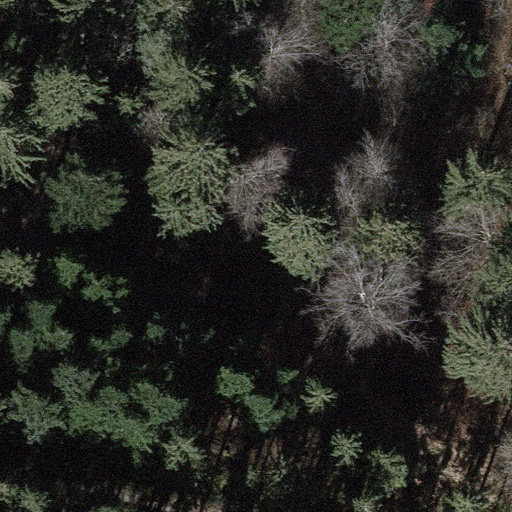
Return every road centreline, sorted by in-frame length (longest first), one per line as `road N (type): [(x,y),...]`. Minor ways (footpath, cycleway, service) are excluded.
road 1 (track): [(0,270),(467,511)]
road 2 (track): [(216,511),(0,457)]
